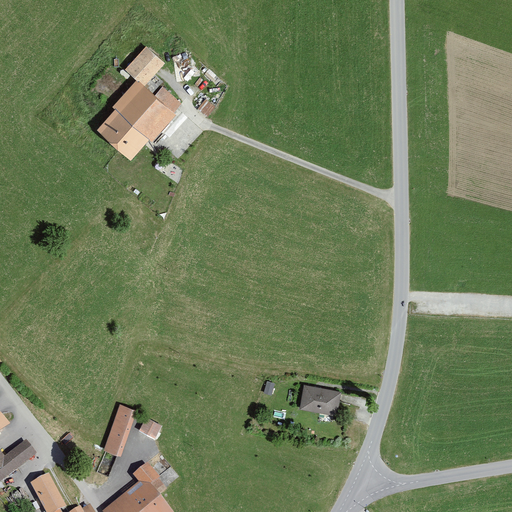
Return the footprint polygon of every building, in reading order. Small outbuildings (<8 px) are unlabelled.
[(125,98),(97,128),(125,154),(176,101),(148,75),(160,62),(146,49),(125,70),(118,91),(125,98)] [(198,108),(209,117),(216,108),(205,99),(198,108)] [(339,388),(303,381),(298,407),(334,413),(339,388)] [(106,446),(121,452),(135,412),(120,407),(106,446)] [(158,424),(145,418),(140,429),(153,435),(158,424)] [(0,477),(33,453),(24,442),(2,458),(0,455),(0,430),(3,428),(0,423),(0,477)] [(30,483),(45,511),(48,511),(60,506),(44,475),(30,483)] [(112,511),(169,511),(145,484),(112,511)]
